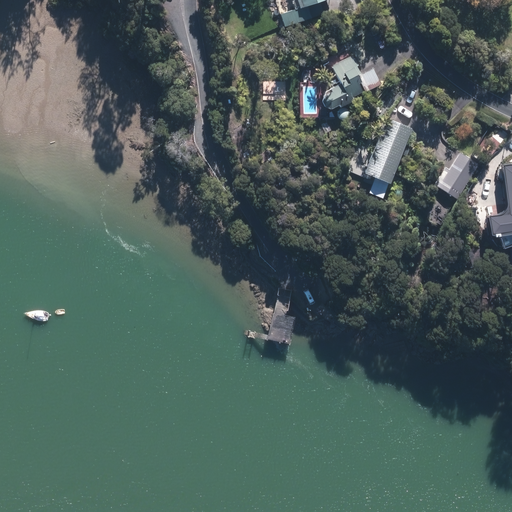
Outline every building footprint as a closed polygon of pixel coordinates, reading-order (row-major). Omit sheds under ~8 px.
[(293,0),(298,12),(332,0),(293,0)] [(363,75),(353,57),(334,67),(343,84),(332,90),(335,93),(326,98),(324,105),(327,110),(334,112),(342,107),(343,110),(385,87),(375,68),(363,75)] [(393,187),(414,131),(388,121),(367,177),(393,187)] [(459,200),(480,165),(461,153),(450,171),(446,168),(435,185),(459,200)] [(511,180),(500,183),(508,233),(511,232),(511,180)] [(298,316),(289,314),(286,327),(295,329),(298,316)]
